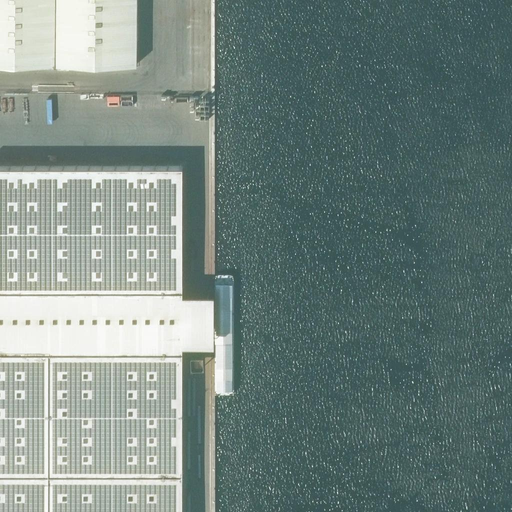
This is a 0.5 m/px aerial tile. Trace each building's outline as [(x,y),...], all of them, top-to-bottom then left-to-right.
[(0,0),(0,62),(56,63),(56,0),(0,0)] [(137,64),(137,0),(56,0),(56,63),(137,64)] [(150,9),(150,0),(142,0),(142,9),(150,9)] [(0,287),(6,288),(7,288),(25,288),(26,288),(35,288),(36,288),(49,288),(50,288),(63,288),(64,288),(72,288),(74,288),(92,288),(93,288),(101,288),(103,288),(115,288),(116,288),(120,288),(122,288),(140,288),(141,288),(156,288),(157,288),(167,288),(168,288),(181,288),(183,288),(183,287),(181,287),(181,166),(0,165),(0,287)] [(0,470),(181,471),(181,350),(183,350),(183,348),(181,348),(181,349),(168,349),(168,348),(167,348),(167,349),(157,349),(157,348),(156,348),(156,349),(143,349),(143,348),(141,348),(141,349),(123,349),(123,348),(122,348),(122,349),(116,349),(116,348),(115,348),(115,349),(103,349),(103,348),(101,348),(101,349),(93,349),(93,348),(92,348),(92,349),(74,349),(74,348),(72,348),(72,349),(64,349),(64,348),(63,348),(63,349),(50,349),(50,348),(49,348),(49,349),(36,349),(36,348),(35,348),(35,349),(32,349),(26,349),(26,348),(25,348),(25,349),(7,349),(7,348),(6,348),(6,349),(0,349),(0,470)] [(181,511),(181,471),(0,470),(0,511),(181,511)]
